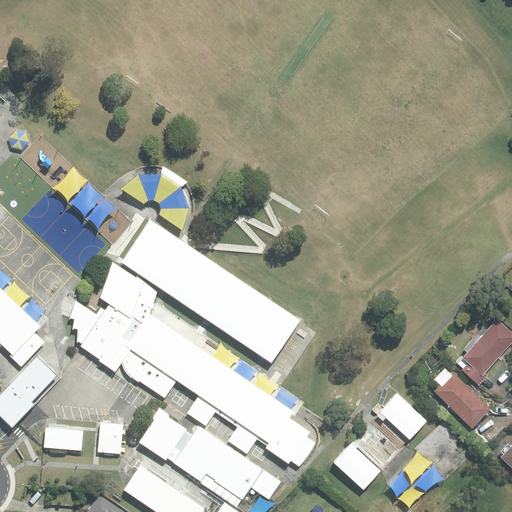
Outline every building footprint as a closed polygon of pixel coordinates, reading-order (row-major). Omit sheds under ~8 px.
[(19,129),(12,135),(15,146),(25,148),(31,140),(29,130),(19,129)] [(142,172),(125,185),(146,202),(151,197),(157,197),(161,200),(164,205),(162,211),(186,225),(193,204),(186,184),(166,170),(142,172)] [(140,379),(141,378),(167,395),(179,377),(201,392),(220,405),(242,420),(262,433),(259,437),(269,443),(268,445),(292,461),(314,429),(292,414),(296,408),(152,310),(159,289),(116,258),(103,294),(112,300),(107,307),(103,304),(98,311),(79,297),(73,315),(78,316),(76,325),(81,326),(80,339),(84,341),(82,344),(118,368),(124,360),(125,364),(126,367),(128,370),(130,373),(133,375),(134,375),(140,379)] [(0,282),(0,336),(6,342),(16,351),(43,323),(0,282)] [(511,342),(511,330),(498,318),(465,354),(466,355),(459,363),(481,382),(487,375),(484,373),(511,342)] [(60,373),(39,353),(0,394),(0,409),(15,424),(18,421),(38,400),(36,398),(60,373)] [(493,405),(455,369),(437,387),(475,424),(493,405)] [(399,390),(383,408),(412,436),(429,418),(399,390)] [(220,405),(201,392),(189,410),(208,423),(220,405)] [(162,408),(141,438),(168,457),(189,426),(162,408)] [(126,422),(102,420),(100,449),(123,451),(126,422)] [(262,433),(242,420),(230,438),(250,451),(259,437),(262,433)] [(200,423),(175,460),(203,479),(209,471),(218,477),(217,479),(245,497),(253,485),(264,468),(265,466),(200,423)] [(86,428),(47,425),(46,445),(84,448),(86,428)] [(383,468),(353,440),(336,458),(366,486),(383,468)] [(144,463),(127,488),(164,511),(202,511),(205,508),(208,505),(144,463)] [(282,480),(264,468),(253,485),(270,497),(282,480)] [(129,511),(100,493),(89,510),(91,511),(129,511)] [(218,511),(211,511),(205,508),(202,511),(245,511),(227,500),(218,511)]
